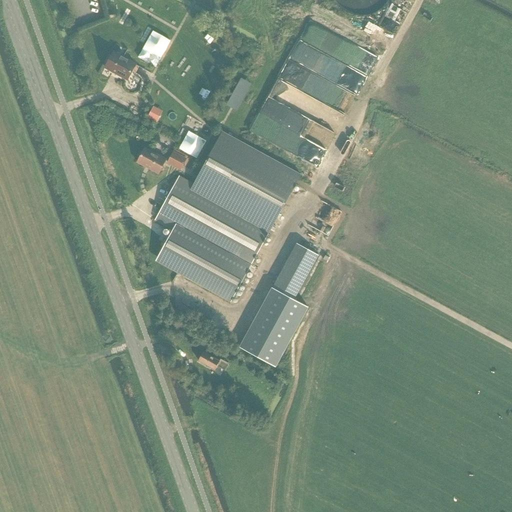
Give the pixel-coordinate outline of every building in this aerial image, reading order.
[(141,48),(161,58),(171,38),(151,28),(141,48)] [(106,64),(108,65),(106,69),(129,82),(137,67),(114,54),(112,58),(110,57),(106,64)] [(249,87),(244,84),(242,84),(236,96),(236,97),(242,100),(244,100),(250,89),(249,87)] [(151,113),(159,114),(160,107),(152,106),(151,113)] [(258,113),(249,131),(302,156),(311,138),(258,113)] [(186,140),(189,132),(193,134),(198,120),(184,115),(177,136),(186,140)] [(385,119),(381,126),(389,131),(393,123),(385,119)] [(301,172),(223,130),(194,184),(179,176),(155,220),(172,230),(168,238),(156,260),(231,301),(243,278),(301,172)] [(166,160),(145,148),(137,163),(158,174),(166,160)] [(174,152),(173,152),(168,163),(181,169),(183,166),(186,167),(191,158),(175,150),(174,152)] [(371,208),(379,189),(352,178),(345,197),(371,208)] [(296,244),(288,260),(272,288),(294,300),(318,255),(296,244)] [(272,288),(239,348),(275,367),(308,307),(294,300),(272,288)] [(219,362),(203,353),(198,361),(215,370),(217,366),(225,371),(228,364),(220,360),(219,362)]
